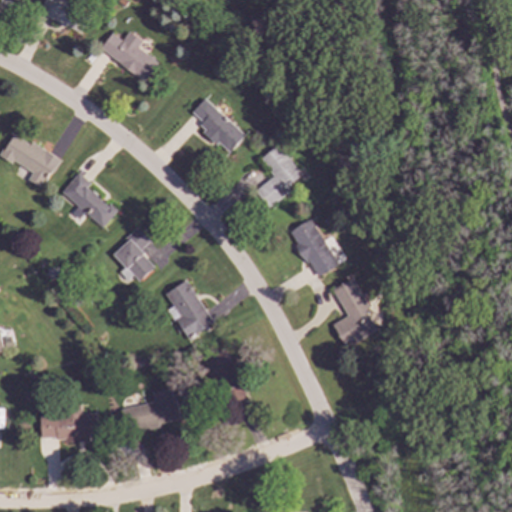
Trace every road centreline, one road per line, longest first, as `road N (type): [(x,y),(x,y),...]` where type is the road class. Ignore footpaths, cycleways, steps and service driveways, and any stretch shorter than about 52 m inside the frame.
road 1 (residential): [(0,61),(106,128),(208,224),(277,327),(359,511)]
road 2 (residential): [(327,431),(181,485),(55,504),(0,503)]
